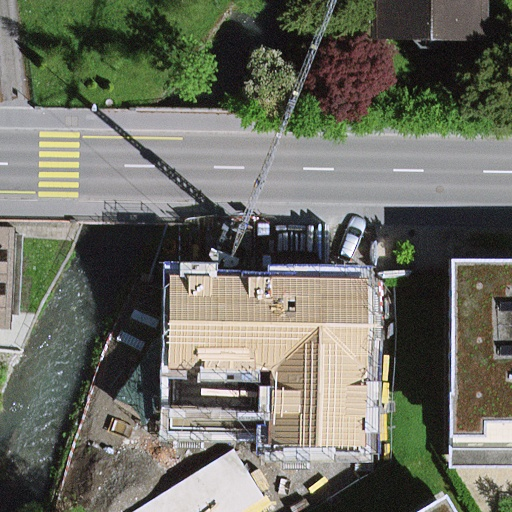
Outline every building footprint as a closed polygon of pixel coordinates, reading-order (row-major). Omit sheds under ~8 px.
[(443,40),(443,27),(471,28),(471,0),(381,0),(381,27),(409,27),(408,40),(418,50),(432,50),(443,40)] [(443,40),(481,40),(481,0),(471,0),(471,28),(443,27),(443,40)] [(381,39),(408,40),(409,27),(381,27),(381,39)] [(21,236),(6,236),(3,315),(18,315),(21,236)] [(511,260),(448,260),(448,449),(511,448),(511,260)] [(271,493),(368,424),(362,285),(323,284),(323,290),(281,289),(281,285),(174,283),(173,343),(155,343),(114,402),(142,422),(176,374),(176,364),(207,364),(206,410),(273,411),(271,493)] [(511,448),(448,449),(448,469),(511,468),(511,448)] [(450,511),(443,499),(421,511),(450,511)]
